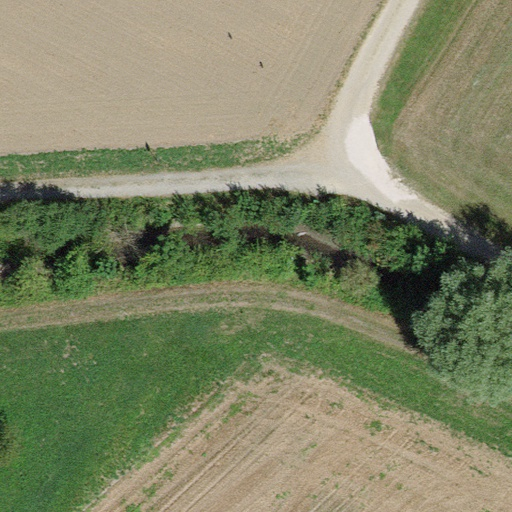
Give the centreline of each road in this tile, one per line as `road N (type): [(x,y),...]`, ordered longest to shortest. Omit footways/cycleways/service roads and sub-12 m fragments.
road 1 (track): [(349,164),(365,183),(511,272)]
road 2 (track): [(349,164),(345,125),(356,90),(402,0)]
